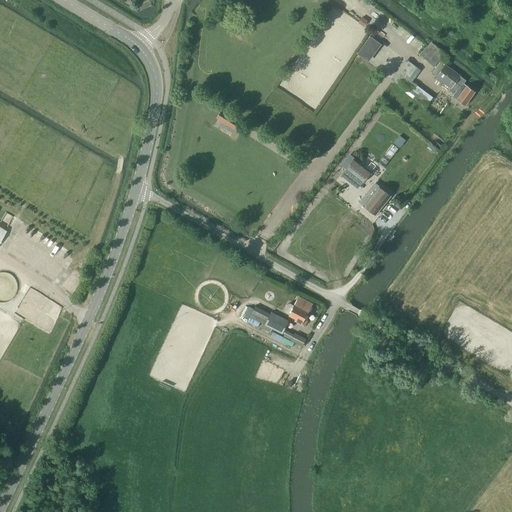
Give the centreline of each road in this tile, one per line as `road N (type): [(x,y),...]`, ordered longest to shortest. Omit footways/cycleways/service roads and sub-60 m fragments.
road 1 (tertiary): [(0,511),(135,190)]
road 2 (unknown): [(254,255),(402,59),(383,38)]
road 3 (unclassified): [(342,305),(135,190)]
road 4 (tertiary): [(135,190),(156,102),(155,79),(138,47)]
